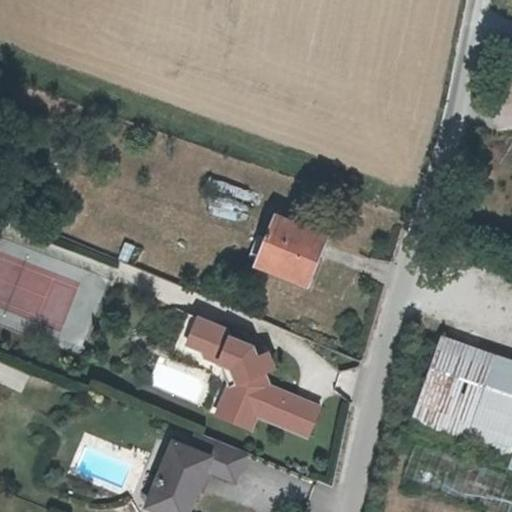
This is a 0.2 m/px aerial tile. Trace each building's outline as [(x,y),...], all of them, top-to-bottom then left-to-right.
[(263,259),(310,279),(329,233),(282,214),(263,259)] [(235,330),(206,318),(195,344),(210,350),(213,356),(227,363),(239,368),(244,384),(236,387),(229,402),(238,406),(232,419),(258,430),(264,417),(315,439),(328,408),(277,387),(272,374),(282,369),(276,354),(265,358),(261,347),(238,337),(235,330)] [(418,419),(511,452),(511,354),(448,333),(418,419)] [(239,368),(227,363),(236,387),(244,384),(239,368)] [(238,406),(229,402),(223,416),(232,419),(238,406)] [(253,453),(203,432),(197,449),(178,441),(163,476),(166,477),(153,505),(168,511),(194,511),(212,469),(241,481),(253,453)] [(166,477),(163,476),(150,470),(138,498),(153,505),(166,477)]
